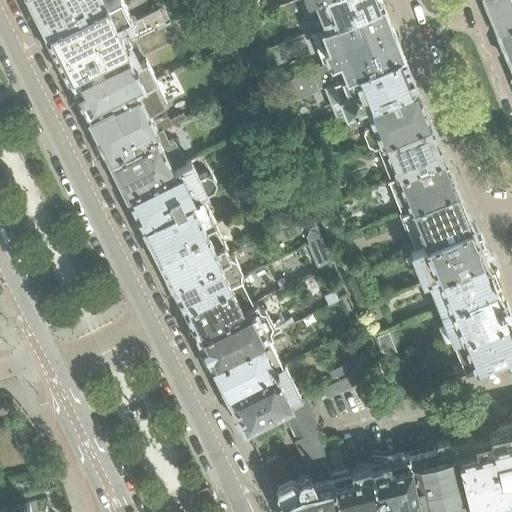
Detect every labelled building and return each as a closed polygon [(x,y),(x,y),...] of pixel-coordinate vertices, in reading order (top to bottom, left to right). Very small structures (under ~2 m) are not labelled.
[(31,0),(45,28),(102,0),(31,0)] [(67,71),(163,23),(165,22),(158,8),(133,20),(123,0),(102,0),(45,28),(67,71)] [(268,8),(264,0),(222,0),(224,4),(232,21),(268,8)] [(403,52),(395,31),(390,20),(382,1),(381,0),(380,0),(324,22),(319,24),(326,43),(322,45),(328,61),(311,68),(310,67),(282,78),(288,93),(280,96),(281,101),(285,99),(331,81),(403,52)] [(380,0),(314,0),(324,22),(380,0)] [(511,0),(494,0),(504,22),(511,18),(511,0)] [(156,78),(144,53),(171,40),(163,23),(67,71),(88,113),(156,78)] [(416,83),(411,70),(410,70),(403,52),(331,81),(344,112),(416,83)] [(169,140),(164,130),(162,127),(184,116),(182,111),(169,118),(167,114),(154,121),(148,107),(166,98),(156,78),(88,113),(126,190),(127,190),(191,158),(190,156),(186,158),(173,138),(169,140)] [(431,122),(422,100),(416,83),(344,112),(348,123),(352,125),(365,120),(367,123),(365,124),(363,130),(368,142),(374,145),(377,144),(431,122)] [(263,120),(259,111),(248,115),(252,124),(263,120)] [(290,121),(279,125),(284,136),(294,131),(290,121)] [(444,155),(431,122),(377,144),(389,175),(386,177),(387,178),(444,155)] [(308,159),(294,131),(283,136),(296,165),(308,159)] [(281,153),(277,145),(262,152),(266,160),(281,153)] [(457,187),(444,155),(387,178),(400,210),(457,187)] [(214,221),(200,194),(213,187),(216,180),(212,171),(204,169),(198,172),(191,158),(127,190),(136,209),(143,223),(142,223),(147,232),(156,250),(214,221)] [(321,196),(317,186),(308,190),(312,200),(321,196)] [(472,222),(461,197),(457,187),(400,210),(413,244),(407,246),(408,248),(472,222)] [(285,198),(281,189),(273,193),(277,202),(285,198)] [(298,202),(297,199),(294,196),(291,195),(287,196),(285,198),(284,200),(284,202),(285,206),(289,208),(292,208),(296,206),(298,202)] [(327,203),(316,208),(321,220),(332,215),(327,203)] [(228,251),(214,221),(156,250),(166,270),(171,280),(228,251)] [(484,253),(484,252),(472,222),(408,248),(415,266),(402,271),(408,284),(417,280),(484,253)] [(320,236),(316,223),(309,227),(306,236),(308,242),(315,238),(320,236)] [(336,223),(325,228),(330,240),(341,235),(336,223)] [(331,260),(320,236),(315,238),(308,242),(307,243),(318,267),(319,266),(331,260)] [(183,304),(238,277),(240,275),(238,273),(240,267),(235,257),(230,254),(228,251),(171,280),(176,290),(176,289),(183,304)] [(497,284),(490,266),(489,267),(484,253),(417,280),(420,286),(429,282),(439,306),(496,284),(497,284)] [(356,269),(353,261),(342,266),(346,274),(356,269)] [(368,300),(356,269),(346,274),(360,303),(368,300)] [(196,329),(251,301),(238,277),(183,304),(191,319),(191,320),(196,330),(196,329)] [(509,315),(505,304),(501,294),(500,294),(496,284),(439,306),(452,337),(509,315)] [(334,290),(323,295),(328,304),(338,298),(334,290)] [(291,316),(271,326),(272,322),(264,305),(260,304),(257,298),(251,301),(196,329),(212,362),(232,353),(267,334),(273,332),(294,321),(291,316)] [(511,322),(509,314),(509,315),(452,337),(458,353),(464,368),(498,355),(511,349),(511,322)] [(360,323),(357,317),(348,322),(351,328),(360,323)] [(227,391),(282,362),(277,353),(267,334),(232,353),(212,362),(221,380),(226,391),(227,391)] [(333,380),(368,362),(363,352),(328,370),(333,380)] [(380,370),(375,359),(369,362),(374,373),(380,370)] [(284,361),(282,362),(227,391),(237,412),(242,423),(243,423),(244,426),(287,405),(306,394),(312,391),(309,386),(299,392),(284,361)] [(374,373),(369,362),(367,363),(363,365),(369,376),(374,373)] [(369,376),(363,365),(357,368),(363,379),(369,376)] [(363,379),(357,368),(351,371),(357,382),(363,379)] [(357,382),(351,371),(345,374),(351,386),(357,382)] [(351,386),(345,374),(340,377),(339,377),(345,389),(351,386)] [(345,389),(339,377),(333,380),(339,392),(345,389)] [(339,392),(333,380),(327,383),(333,395),(339,392)] [(333,395),(327,383),(320,386),(325,394),(327,398),(333,395)] [(325,394),(320,386),(312,391),(316,398),(325,394)] [(326,463),(321,444),(310,407),(306,394),(287,405),(302,434),(294,439),(304,460),(299,463),(295,453),(282,459),(279,452),(262,461),(273,484),(273,485),(274,486),(278,494),(278,495),(286,511),(339,511),(329,474),(326,463)] [(511,492),(511,421),(498,424),(495,427),(488,429),(489,434),(473,438),(470,437),(457,440),(455,443),(454,444),(454,440),(451,441),(465,504),(504,494),(511,492)] [(431,511),(465,504),(451,441),(448,437),(436,440),(435,445),(408,452),(408,454),(421,511),(431,511)] [(421,511),(408,454),(388,458),(388,457),(370,461),(370,463),(381,511),(421,511)] [(381,511),(370,463),(329,474),(339,511),(381,511)] [(205,485),(193,491),(202,510),(215,504),(215,503),(215,502),(215,501),(207,486),(207,485),(206,485),(205,485)] [(32,511),(31,506),(29,506),(29,500),(25,501),(26,507),(4,511),(32,511)]
